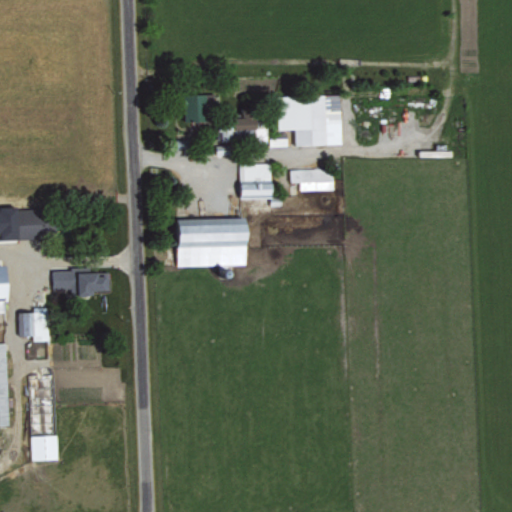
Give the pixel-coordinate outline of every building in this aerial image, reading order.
[(212,100),(212,93),(184,93),(184,120),(205,120),(206,100),(212,100)] [(339,93),(275,95),(276,129),(293,128),(294,144),(341,143),(339,93)] [(239,198),(270,197),(270,162),(238,163),(239,198)] [(332,166),(288,168),(289,181),(298,181),(298,189),(332,189),(332,166)] [(0,238),(45,237),(44,206),(0,207),(0,238)] [(174,217),(175,265),(244,263),(243,216),(174,217)] [(51,269),(52,295),(90,294),(90,289),(106,289),(105,272),(78,272),(78,268),(51,269)] [(46,306),(33,306),(33,311),(18,311),(19,335),(32,334),(32,340),(47,339),(46,306)] [(56,459),(55,434),(29,435),(30,459),(56,459)]
